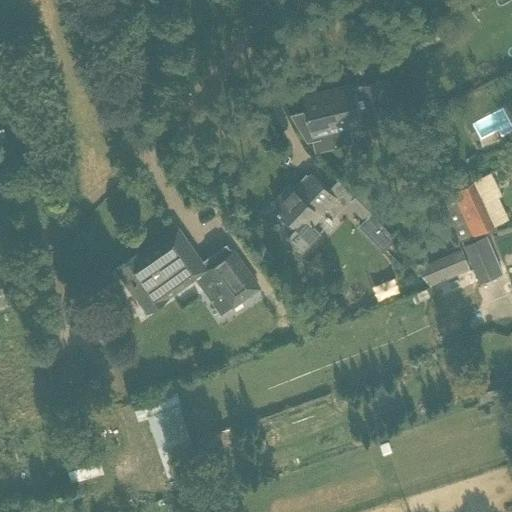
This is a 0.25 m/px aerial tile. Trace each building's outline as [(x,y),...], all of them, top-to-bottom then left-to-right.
[(372,38),(378,49),(388,44),(381,33),(372,38)] [(306,110),(289,114),(307,140),(313,139),(327,136),(327,132),(350,126),(351,132),(382,124),(377,105),(376,101),(371,82),(355,86),(354,83),(302,96),(306,110)] [(299,225),(288,236),(303,251),(321,232),(314,225),(315,224),(314,223),(338,198),(312,174),(297,189),(291,183),(273,201),(280,207),(278,209),(281,211),(282,210),(299,225)] [(443,195),(463,239),(497,223),(476,179),(443,195)] [(362,186),(354,195),(372,211),(379,203),(362,186)] [(372,211),(354,195),(347,203),(365,219),(358,227),(378,251),(393,238),(389,234),(391,233),(372,211)] [(444,227),(437,230),(442,240),(449,237),(444,227)] [(464,248),(472,269),(477,282),(502,272),(487,233),(462,244),(464,248)] [(137,254),(116,269),(147,314),(197,279),(192,272),(189,268),(171,241),(142,261),(137,254)] [(472,269),(464,248),(416,268),(430,285),(472,269)] [(258,287),(232,250),(206,268),(200,261),(189,268),(192,272),(193,271),(211,298),(221,291),(232,306),(258,287)] [(473,386),(480,404),(509,393),(502,375),(473,386)] [(458,391),(462,408),(477,404),(473,387),(458,391)] [(194,435),(204,462),(217,457),(207,431),(194,435)]
